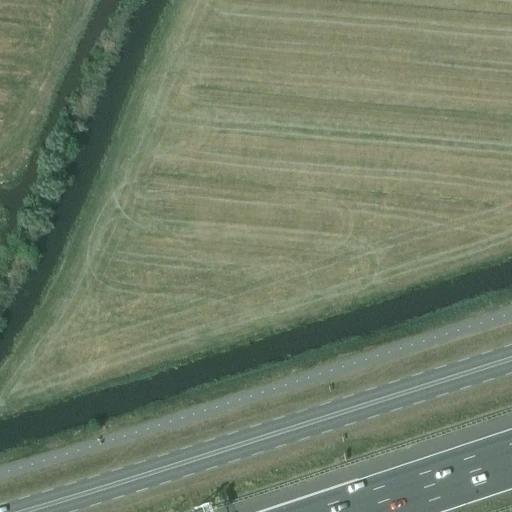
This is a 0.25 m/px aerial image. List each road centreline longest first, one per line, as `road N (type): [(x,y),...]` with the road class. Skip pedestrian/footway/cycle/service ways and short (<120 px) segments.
road 1 (secondary): [(511,360),(20,511)]
road 2 (motorway): [(511,462),(361,511)]
